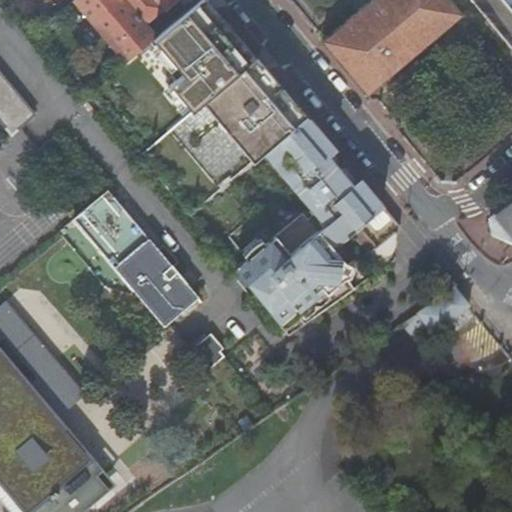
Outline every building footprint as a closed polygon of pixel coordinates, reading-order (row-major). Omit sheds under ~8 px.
[(145,25),(122,0),(74,0),(72,1),(126,63),(152,41),(155,38),(145,25)] [(122,0),(145,25),(163,10),(154,0),(122,0)] [(247,67),(256,59),(205,0),(201,0),(155,38),(152,41),(168,60),(181,76),(168,87),(189,113),(247,67)] [(164,10),(175,0),(154,0),(163,10),(164,9),(164,10)] [(201,0),(183,0),(186,3),(178,9),(183,15),(201,0)] [(448,0),(370,0),(320,42),(367,96),(461,15),(448,0)] [(511,0),(499,0),(511,14),(511,0)] [(247,67),(299,126),(307,119),(271,77),(256,59),(247,67)] [(264,155),(299,126),(247,67),(210,97),(225,115),(216,122),(237,147),(246,139),(261,158),(264,155)] [(0,75),(0,122),(10,135),(34,115),(0,75)] [(299,126),(264,155),(324,225),(289,255),(274,238),(265,246),(262,243),(244,258),(246,261),(244,263),(250,269),(242,276),(237,269),(235,271),(287,336),(354,289),(345,277),(351,272),(339,258),(330,247),(337,241),(339,243),(382,208),(359,181),(351,188),(338,172),(326,158),(333,151),(307,119),(299,126)] [(72,220),(163,328),(198,299),(107,190),(72,220)] [(511,201),(490,220),(493,234),(511,244),(511,201)] [(459,302),(454,297),(405,330),(411,338),(417,333),(423,329),(433,341),(458,321),(468,312),(459,302)] [(33,389),(58,420),(85,396),(6,301),(0,306),(0,348),(6,343),(40,383),(33,389)] [(417,333),(411,338),(415,343),(421,338),(417,333)] [(210,341),(194,355),(207,372),(224,357),(210,341)] [(0,482),(25,511),(84,511),(114,486),(58,420),(33,389),(0,350),(0,482)]
